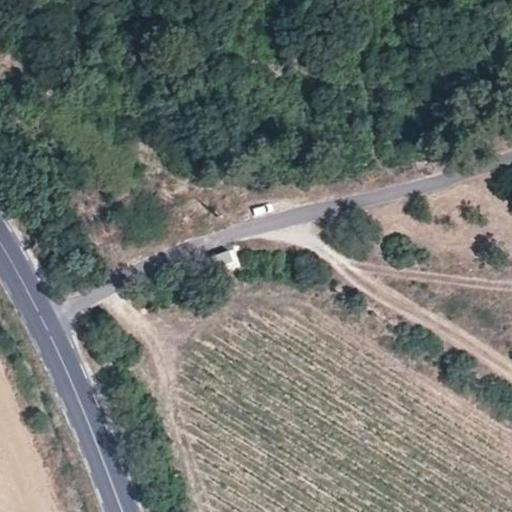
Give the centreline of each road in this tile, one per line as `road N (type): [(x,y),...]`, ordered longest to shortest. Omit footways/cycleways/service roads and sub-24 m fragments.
road 1 (unknown): [(247,234),(335,317),(511,326)]
road 2 (tertiary): [(0,243),(45,325),(121,511)]
